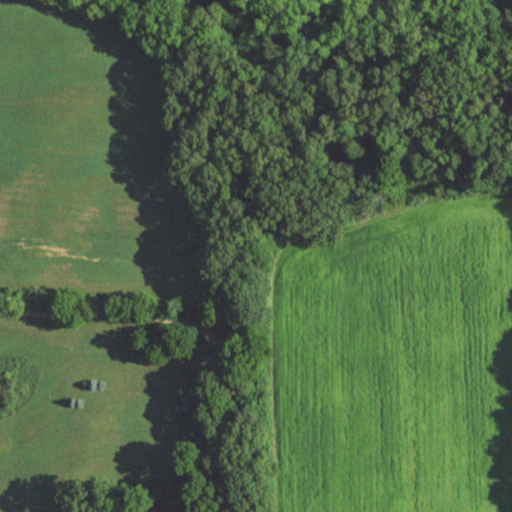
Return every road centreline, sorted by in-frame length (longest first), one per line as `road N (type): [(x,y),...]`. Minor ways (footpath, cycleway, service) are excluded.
road 1 (residential): [(240,511),(234,357),(209,323),(170,317)]
road 2 (residential): [(0,316),(170,317)]
